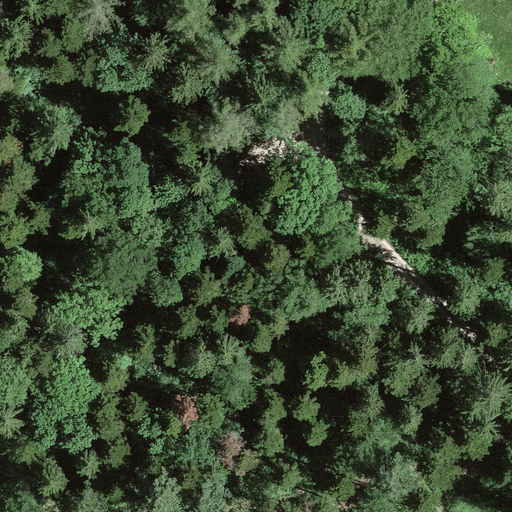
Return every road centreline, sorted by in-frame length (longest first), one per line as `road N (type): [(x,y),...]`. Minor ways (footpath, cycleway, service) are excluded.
road 1 (track): [(440,0),(313,128),(335,184),(361,218),(511,371)]
road 2 (track): [(313,128),(241,176),(0,455)]
